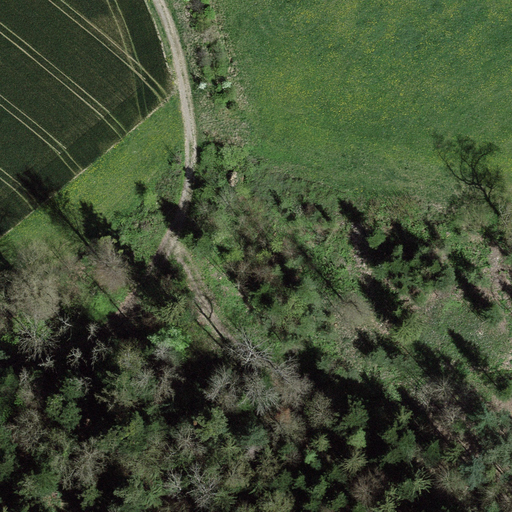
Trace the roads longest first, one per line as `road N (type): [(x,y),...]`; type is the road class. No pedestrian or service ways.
road 1 (track): [(157,0),(172,31),(187,110),(191,192),(172,240),(197,296),(224,336),(339,406),(468,511)]
road 2 (track): [(172,240),(145,291),(112,329),(0,367)]
